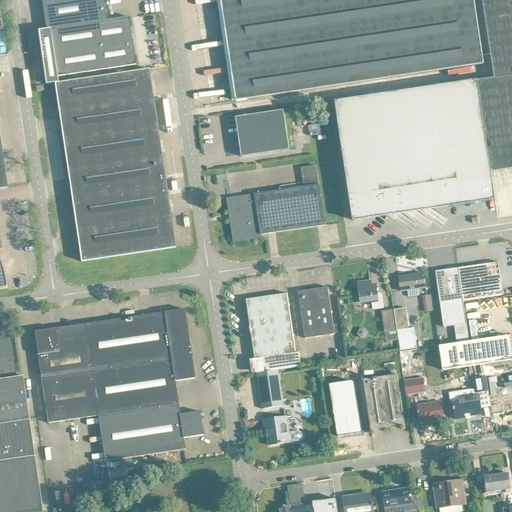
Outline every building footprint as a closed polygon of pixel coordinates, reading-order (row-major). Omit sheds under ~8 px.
[(106,21),(102,0),(41,0),(46,30),(37,31),(45,85),(58,83),(56,77),(135,65),(128,17),(106,21)] [(474,0),(221,0),(236,101),(484,64),(474,0)] [(511,0),(482,0),(494,79),(511,75),(511,0)] [(175,248),(149,70),(54,84),(81,262),(175,248)] [(511,75),(494,79),(476,81),(490,171),(491,171),(490,160),(511,157),(511,75)] [(476,81),(335,103),(344,163),(348,190),(349,190),(352,216),(353,216),(353,221),(367,219),(450,207),(495,200),(491,172),(491,171),(490,171),(476,81)] [(284,111),(236,118),(242,158),(290,151),(284,111)] [(306,126),(292,127),(293,141),(306,141),(306,126)] [(319,185),(290,189),(230,198),(236,239),(325,226),(319,185)] [(498,263),(490,264),(458,269),(463,301),(503,295),(498,263)] [(467,323),(463,301),(458,269),(436,272),(444,327),(467,323)] [(399,277),(401,291),(408,290),(409,296),(419,294),(418,289),(425,288),(423,274),(399,277)] [(371,285),(370,281),(358,283),(361,303),(372,301),(373,310),(384,309),(381,294),(377,294),(376,285),(371,285)] [(335,334),(328,288),(328,287),(298,292),(305,339),(335,334)] [(246,300),(256,372),(256,373),(301,367),(299,353),(296,353),(287,294),(246,300)] [(417,350),(413,328),(409,329),(406,309),(394,310),(397,331),(400,352),(417,350)] [(179,415),(175,385),(174,381),(194,379),(184,310),(134,317),(141,363),(91,370),(98,416),(104,462),(185,450),(183,438),(203,436),(199,412),(179,415)] [(397,331),(394,310),(381,312),(385,333),(397,331)] [(141,363),(134,317),(84,324),(91,370),(141,363)] [(91,370),(84,324),(54,329),(57,351),(37,354),(48,424),(98,416),(91,370)] [(57,351),(54,329),(34,332),(37,354),(57,351)] [(16,377),(10,335),(0,336),(0,511),(41,511),(26,406),(21,406),(20,401),(26,400),(22,377),(16,377)] [(511,355),(509,336),(439,346),(443,371),(481,365),(483,375),(511,370),(511,355)] [(278,371),(257,374),(262,409),(283,406),(278,371)] [(397,375),(363,380),(371,431),(405,426),(397,375)] [(424,378),(404,381),(406,395),(426,392),(424,378)] [(454,410),(456,420),(463,419),(464,417),(473,416),(480,415),(482,415),(479,395),(476,395),(476,393),(488,392),(486,378),(473,380),(475,389),(458,392),(449,393),(450,403),(453,403),(454,408),(453,408),(453,411),(454,410)] [(354,381),(330,385),(337,436),(362,433),(354,381)] [(418,412),(418,414),(419,414),(420,424),(444,420),(442,402),(417,405),(418,412)] [(286,417),(266,420),(263,420),(265,431),(267,430),(269,446),(290,443),(290,442),(292,442),(292,443),(300,441),(302,440),(302,438),(302,435),(301,433),(298,432),(291,434),(291,435),(289,435),(286,417)] [(511,489),(509,476),(508,474),(484,477),(486,493),(511,489)] [(456,506),(466,504),(462,481),(434,485),(437,509),(440,509),(440,511),(450,511),(450,507),(456,506)] [(418,509),(416,495),(410,496),(409,488),(382,492),(384,511),(404,511),(418,509)] [(361,497),(343,500),(345,511),(370,511),(373,511),(370,494),(361,495),(361,497)] [(337,511),(336,499),(313,503),(314,511),(337,511)]
